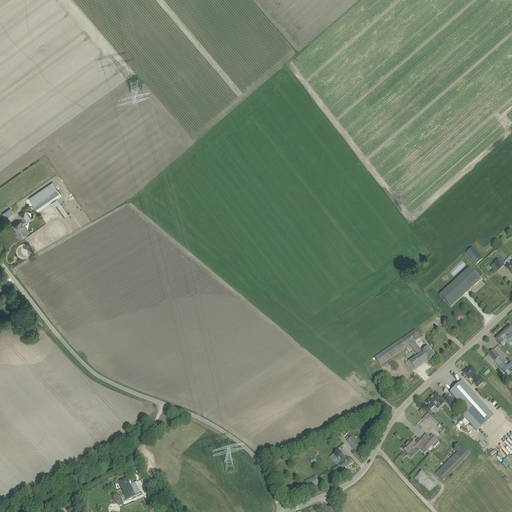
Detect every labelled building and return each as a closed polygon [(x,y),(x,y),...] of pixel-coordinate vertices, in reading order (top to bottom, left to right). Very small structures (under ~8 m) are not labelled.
[(58,199),(62,196),(53,182),(49,185),(48,185),(42,190),(29,199),(32,204),(38,212),(47,206),(50,204),(54,201),(57,199),(58,199)] [(11,208),(1,214),(5,219),(14,213),(11,208)] [(21,221),(14,227),(17,231),(16,232),(20,239),(29,233),(23,224),(25,223),(26,223),(31,220),(25,211),(20,215),(24,221),(22,222),(21,221)] [(467,254),(476,264),(482,259),(473,248),(467,254)] [(466,265),(462,260),(449,273),(453,277),(466,265)] [(499,260),(494,264),(499,270),(504,266),(499,260)] [(440,295),(451,307),(481,280),(470,268),(440,295)] [(500,344),(504,340),(506,339),(508,341),(511,336),(511,327),(510,325),(495,338),(500,344)] [(421,337),(416,330),(416,329),(375,358),(380,365),(410,345),(417,355),(405,363),(412,372),(428,361),(429,361),(435,356),(428,347),(422,352),(414,342),(421,337)] [(495,362),(499,359),(500,358),(493,350),(488,355),(495,362)] [(390,363),(392,365),(387,368),(390,371),(407,357),(403,352),(390,363)] [(511,362),(511,363),(503,371),(508,377),(511,373),(511,362)] [(483,383),(480,378),(475,374),(476,374),(470,368),(464,374),(469,380),(472,377),(476,382),(474,384),(477,388),(483,383)] [(477,431),(493,416),(462,382),(450,392),(466,410),(462,415),(477,431)] [(441,406),(445,403),(436,394),(433,397),(432,397),(431,399),(426,403),(431,409),(438,403),(441,406)] [(450,406),(454,403),(447,395),(443,398),(450,406)] [(346,439),(348,441),(347,441),(355,450),(356,452),(362,447),(353,436),(353,437),(351,434),(346,439)] [(433,435),(423,446),(428,450),(438,440),(433,435)] [(411,440),(402,449),(408,455),(414,448),(416,450),(423,443),(420,439),(415,444),(411,440)] [(506,458),(510,454),(502,445),(498,449),(500,452),(496,456),(496,457),(492,461),(496,465),(505,457),(506,458)] [(463,447),(436,474),(443,481),(471,454),(463,447)] [(348,458),(346,459),(342,454),(337,458),(341,464),(339,466),(343,471),(352,463),(348,458)] [(422,471),(415,478),(430,493),(438,486),(422,471)] [(315,476),(305,481),(309,489),(319,484),(315,476)] [(118,483),(127,500),(127,501),(136,497),(128,479),(126,479),(118,483)] [(137,493),(144,491),(141,483),(134,486),(137,493)]
